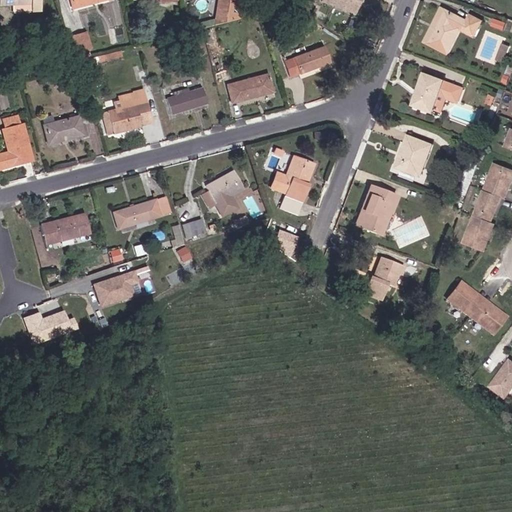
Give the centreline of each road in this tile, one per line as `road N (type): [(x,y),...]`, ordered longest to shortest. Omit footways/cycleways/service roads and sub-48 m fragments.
road 1 (track): [(181,511),(160,306),(245,259),(423,363),(511,431)]
road 2 (residential): [(373,102),(0,200)]
road 3 (unknown): [(0,200),(35,296),(99,283)]
road 4 (residential): [(330,226),(373,102)]
